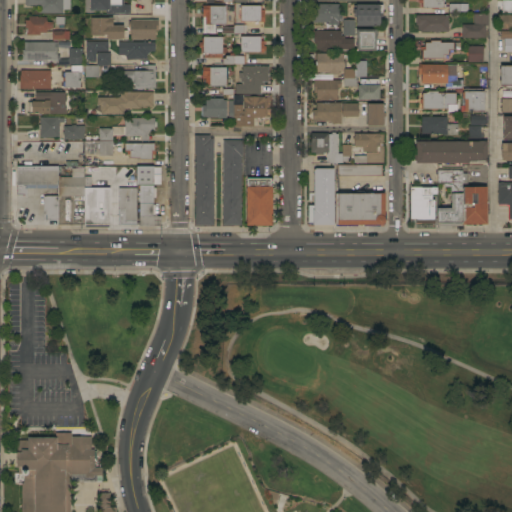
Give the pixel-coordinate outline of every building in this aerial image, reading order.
[(70,0),(70,10),(62,10),(62,13),(37,13),(38,6),(24,5),(24,0),(70,0)] [(89,0),(123,0),(123,5),(130,5),(130,14),(106,14),(106,11),(89,11),(89,0)] [(437,8),(437,10),(431,9),(431,8),(421,8),(421,3),(418,3),(418,0),(443,0),(443,8),(437,8)] [(501,13),(511,12),(511,0),(501,0),(501,13)] [(338,4),(338,14),(341,14),(341,21),(338,21),(338,25),(328,25),(328,24),(328,23),(325,23),(325,25),(322,25),(322,23),(312,23),(312,11),(316,11),(316,4),(338,4)] [(355,26),(356,17),(353,17),(353,9),(355,9),(355,4),(378,4),(378,5),(383,5),(383,13),(382,13),(382,17),(379,17),(379,24),(378,24),(378,26),(355,26)] [(467,4),(467,11),(459,11),(459,13),(448,13),(448,4),(467,4)] [(229,6),(229,10),(225,10),(225,24),(214,24),(214,34),(201,34),(202,6),(229,6)] [(260,6),(260,10),(263,10),(263,22),(239,22),(239,6),(260,6)] [(473,14),(487,14),(487,26),(485,26),(485,38),(461,38),(461,25),(473,25),(473,14)] [(448,15),(448,32),(438,32),(439,33),(434,33),(434,32),(420,32),(420,31),(417,31),(417,25),(415,25),(415,22),(414,22),(414,18),(415,18),(415,15),(448,15)] [(511,29),(497,29),(497,15),(511,15),(511,29)] [(24,20),(28,20),(28,16),(37,16),(37,17),(46,17),(46,22),(52,22),(52,29),(49,28),(49,30),(46,30),(46,33),(40,33),(40,34),(39,34),(39,35),(24,35),(24,20)] [(55,17),(64,17),(64,25),(55,25),(55,17)] [(90,18),(112,18),(112,26),(123,26),(123,31),(127,31),(127,39),(122,39),(122,40),(107,40),(107,38),(104,38),(104,36),(95,36),(95,35),(90,35),(90,18)] [(157,20),(157,31),(155,31),(155,32),(156,32),(156,35),(155,35),(155,39),(130,39),(130,27),(128,27),(128,21),(130,21),(130,20),(157,20)] [(344,36),(344,20),(355,20),(355,36),(344,36)] [(233,28),(233,25),(245,25),(245,34),(237,34),(237,36),(233,36),(233,34),(222,34),(222,28),(233,28)] [(376,30),(376,32),(377,32),(377,36),(376,36),(376,38),(375,38),(375,50),(375,51),(356,51),(356,38),(355,38),(355,29),(376,30)] [(69,31),(69,40),(51,40),(51,31),(69,31)] [(344,36),(344,39),(353,39),(353,50),(333,50),(333,51),(319,51),(319,50),(315,50),(315,44),(313,44),(313,31),(340,31),(340,36),(344,36)] [(260,36),(260,41),(263,41),(263,45),(265,47),(265,50),(263,51),(263,53),(239,53),(239,37),(260,36)] [(221,37),(221,47),(226,47),(226,52),(222,52),(222,54),(221,54),(221,58),(215,58),(215,54),(202,54),(202,52),(201,52),(201,48),(198,48),(198,42),(201,42),(201,39),(202,39),(202,37),(221,37)] [(511,39),(511,52),(503,52),(503,39),(511,39)] [(21,61),(21,46),(23,46),(23,41),(54,42),(54,43),(56,43),(56,55),(59,55),(59,60),(56,60),(56,61),(21,61)] [(459,43),(459,50),(447,50),(447,55),(445,55),(445,58),(443,58),(443,59),(421,59),(421,57),(420,57),(420,52),(421,52),(421,50),(420,50),(420,47),(424,47),(424,46),(422,46),(422,43),(424,43),(424,42),(429,42),(429,41),(440,41),(440,43),(459,43)] [(107,42),(107,51),(96,51),(96,54),(95,54),(95,62),(88,62),(88,59),(85,59),(85,42),(107,42)] [(154,42),(154,51),(149,51),(146,55),(146,59),(125,59),(125,55),(117,55),(118,42),(154,42)] [(482,46),(482,62),(467,62),(467,56),(465,56),(465,52),(467,52),(467,46),(482,46)] [(68,48),(82,48),(82,65),(68,65),(68,48)] [(110,65),(96,65),(96,53),(110,53),(110,65)] [(222,58),(224,58),(224,56),(229,56),(229,53),(233,53),(233,56),(244,56),(244,65),(222,65),(222,58)] [(342,54),(342,61),(343,61),(343,69),(342,69),(342,71),(338,71),(338,75),(328,75),(328,72),(315,72),(315,54),(342,54)] [(366,77),(355,77),(356,87),(343,87),(343,82),(342,82),(341,77),(343,77),(343,69),(355,69),(355,61),(365,61),(366,77)] [(446,65),(456,65),(456,80),(462,80),(462,89),(445,89),(445,84),(420,84),(420,75),(418,75),(418,63),(422,63),(422,65),(446,65)] [(140,71),(140,65),(154,65),(154,88),(143,88),(143,89),(142,89),(142,90),(136,90),(136,89),(134,89),(134,85),(130,85),(130,83),(120,83),(120,71),(140,71)] [(84,66),(84,72),(81,72),(81,78),(78,78),(78,80),(80,80),(80,88),(75,88),(75,89),(72,89),(72,88),(64,88),(64,87),(62,87),(62,82),(63,82),(63,81),(62,81),(62,73),(64,73),(64,72),(70,72),(70,66),(84,66)] [(84,66),(97,66),(98,77),(84,77),(84,66)] [(234,84),(236,84),(236,81),(239,81),(239,79),(238,79),(238,73),(239,73),(239,67),(241,67),(241,66),(267,66),(267,81),(260,81),(260,94),(234,94),(234,84)] [(511,88),(502,88),(502,86),(499,86),(499,66),(511,66),(511,88)] [(226,68),(226,83),(225,83),(225,86),(223,86),(223,87),(220,87),(220,86),(217,86),(217,87),(214,87),(214,86),(205,86),(205,81),(204,81),(204,79),(201,78),(201,67),(226,68)] [(50,71),(50,80),(49,80),(49,82),(50,82),(50,89),(19,89),(19,75),(20,75),(20,70),(50,71)] [(378,79),(378,85),(379,85),(379,93),(378,93),(378,100),(357,100),(357,85),(359,85),(359,79),(378,79)] [(340,81),(340,87),(337,87),(336,99),(333,99),(333,101),(319,101),(319,99),(315,99),(315,93),(313,93),(313,80),(340,81)] [(455,93),(455,105),(456,105),(456,112),(447,112),(447,109),(437,109),(437,110),(430,110),(430,109),(421,109),(422,93),(427,93),(427,91),(437,91),(437,93),(455,93)] [(483,92),(483,112),(463,112),(463,100),(463,99),(461,99),(461,92),(463,92),(463,91),(483,92)] [(64,93),(64,108),(65,108),(65,114),(31,114),(31,113),(28,113),(28,103),(31,103),(31,101),(43,101),(35,100),(35,92),(64,93)] [(119,97),(119,92),(152,92),(152,106),(140,106),(140,109),(131,109),(131,110),(129,110),(129,109),(124,109),(124,114),(100,114),(100,109),(99,109),(99,105),(97,105),(97,97),(119,97)] [(232,96),(242,96),(242,97),(263,97),(263,98),(266,98),(266,116),(264,116),(264,118),(253,118),(253,126),(233,127),(233,120),(228,120),(228,101),(232,101),(232,96)] [(202,105),(205,105),(205,100),(209,100),(209,98),(222,99),(222,100),(226,100),(226,118),(216,118),(201,117),(202,105)] [(511,112),(501,113),(501,99),(511,99),(511,112)] [(340,103),(340,118),(340,124),(330,124),(330,122),(312,122),(312,110),(315,110),(315,103),(340,103)] [(357,103),(357,117),(341,117),(341,103),(357,103)] [(383,104),(383,106),(385,106),(384,117),(383,117),(383,126),(366,126),(366,114),(366,104),(383,104)] [(483,116),(483,117),(486,117),(486,124),(484,124),(484,125),(469,125),(469,116),(483,116)] [(511,116),(511,139),(502,139),(502,116),(511,116)] [(59,117),(59,118),(63,118),(63,122),(58,122),(58,138),(39,138),(39,117),(59,117)] [(446,117),(446,124),(457,124),(457,135),(441,135),(441,134),(421,134),(421,117),(446,117)] [(83,141),(98,141),(98,129),(111,128),(111,127),(124,127),(124,118),(139,118),(142,118),(145,118),(147,118),(151,118),(153,118),(154,118),(154,122),(155,121),(156,122),(156,123),(156,124),(156,126),(155,127),(154,127),(154,131),(151,131),(151,133),(148,133),(148,141),(141,141),(141,136),(138,136),(124,136),(124,135),(112,135),(112,143),(112,150),(112,156),(98,155),(84,154),(83,141)] [(83,139),(79,139),(79,140),(63,140),(63,134),(62,134),(62,132),(63,132),(63,126),(71,126),(71,125),(75,125),(75,126),(83,126),(83,139)] [(480,126),(480,139),(468,139),(468,126),(480,126)] [(310,146),(309,146),(309,144),(310,144),(310,133),(328,133),(328,134),(331,134),(331,132),(335,132),(335,134),(337,134),(337,151),(341,151),(341,145),(350,145),(350,162),(326,163),(326,153),(322,153),(322,155),(315,155),(315,153),(310,153),(310,146)] [(353,133),(378,134),(378,142),(379,142),(379,146),(376,146),(376,152),(362,152),(362,148),(353,147),(353,133)] [(194,154),(193,154),(193,135),(209,135),(209,138),(213,138),(213,225),(194,225),(194,154)] [(222,140),(242,140),(242,156),(240,156),(240,225),(222,225),(222,140)] [(486,142),(486,162),(468,162),(468,163),(415,163),(415,142),(486,142)] [(154,143),(154,151),(152,151),(152,160),(140,160),(140,158),(130,158),(130,151),(125,151),(125,144),(154,143)] [(511,161),(501,161),(501,144),(511,144),(511,161)] [(381,165),(381,176),(337,176),(337,165),(381,165)] [(57,184),(46,185),(46,188),(26,189),(26,195),(16,195),(16,167),(57,166),(57,184)] [(153,166),(153,185),(153,204),(152,204),(152,217),(154,217),(154,215),(157,215),(157,216),(161,216),(161,226),(139,226),(139,188),(138,188),(138,186),(136,186),(136,167),(153,166)] [(59,177),(59,196),(84,196),(84,188),(84,169),(72,169),(72,177),(59,177)] [(333,225),(312,225),(312,223),(307,223),(307,206),(313,206),(313,169),(314,169),(333,169),(333,225)] [(461,225),(436,226),(436,208),(450,208),(450,187),(443,187),(443,184),(436,184),(436,170),(462,170),(462,173),(463,183),(463,187),(463,225),(461,225)] [(270,179),(270,186),(271,186),(271,225),(245,225),(245,187),(246,187),(246,179),(270,179)] [(511,183),(511,219),(508,220),(508,205),(497,205),(497,183),(511,183)] [(487,187),(487,202),(488,202),(488,222),(487,222),(487,225),(463,225),(463,187),(487,187)] [(110,188),(110,225),(84,225),(84,196),(84,188),(110,188)] [(137,225),(121,225),(119,223),(119,209),(118,209),(119,188),(137,188),(137,225)] [(438,188),(438,195),(432,195),(432,200),(434,200),(435,221),(416,221),(416,220),(411,220),(411,188),(438,188)] [(337,225),(337,224),(335,224),(335,194),(384,193),(384,213),(385,213),(385,219),(384,219),(384,221),(384,223),(382,224),(381,225),(378,225),(337,225)] [(44,197),(44,219),(58,219),(57,197),(44,197)] [(90,450),(93,450),(93,451),(95,451),(96,461),(93,461),(93,468),(102,468),(102,476),(96,476),(96,482),(69,482),(69,511),(98,511),(98,493),(109,493),(109,507),(115,507),(115,511),(21,511),(21,483),(23,483),(23,476),(20,476),(20,474),(18,474),(18,467),(15,467),(15,464),(16,464),(16,453),(17,453),(17,441),(27,440),(27,438),(54,438),(54,433),(71,433),(71,437),(74,437),(74,434),(76,434),(76,437),(85,437),(84,432),(86,432),(87,437),(90,436),(90,450)]
